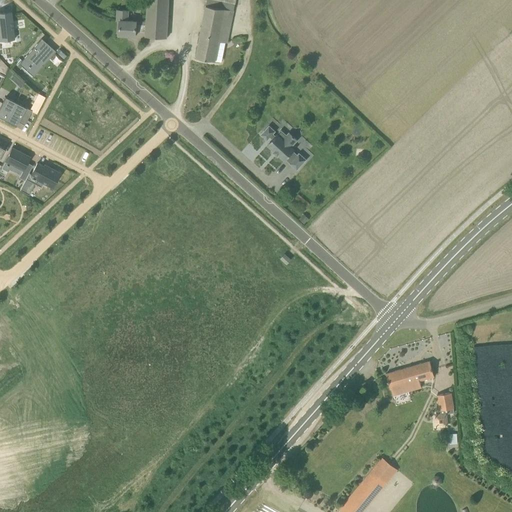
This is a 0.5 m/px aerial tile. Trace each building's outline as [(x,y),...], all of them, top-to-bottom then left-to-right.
[(167,0),(147,0),(146,26),(136,25),(136,21),(129,21),(129,11),(118,10),(117,20),(120,21),(119,35),(135,36),(136,31),(146,32),(145,37),(166,38),(167,0)] [(218,41),(226,43),(228,43),(234,10),(235,3),(236,3),(236,0),(206,0),(196,58),(215,61),(218,41)] [(0,38),(12,37),(12,39),(13,39),(10,11),(9,11),(0,12),(0,38)] [(52,53),(46,47),(48,44),(41,38),(23,59),(29,65),(25,70),(32,76),(52,53)] [(25,85),(19,80),(15,84),(20,89),(25,85)] [(42,103),(45,97),(39,94),(35,100),(42,103)] [(5,97),(0,107),(0,117),(6,120),(15,102),(5,97)] [(15,102),(6,120),(16,125),(18,122),(24,125),(32,111),(15,102)] [(289,133),(281,141),(272,134),(275,131),(269,126),(261,134),(267,140),(270,136),(273,139),(267,145),(273,152),(277,155),(278,155),(284,161),(294,149),(291,146),(297,140),(289,133)] [(12,148),(1,168),(8,172),(9,170),(20,175),(29,157),(12,148)] [(306,160),(299,153),(290,163),(297,170),(306,160)] [(29,173),(23,184),(32,189),(34,184),(41,187),(43,182),(52,187),(59,173),(44,165),(43,167),(37,163),(31,174),(29,173)] [(291,260),(284,254),(281,257),(287,263),(291,260)] [(434,377),(431,367),(430,361),(386,374),(390,390),(405,385),(407,392),(422,387),(420,381),(434,377)] [(454,408),(451,393),(436,395),(439,410),(441,410),(441,414),(454,413),(453,408),(454,408)] [(447,415),(435,415),(436,424),(447,423),(447,415)] [(449,443),(457,442),(457,432),(449,433),(449,443)] [(338,510),(340,511),(362,511),(398,470),(383,457),(371,471),(371,470),(338,510)]
